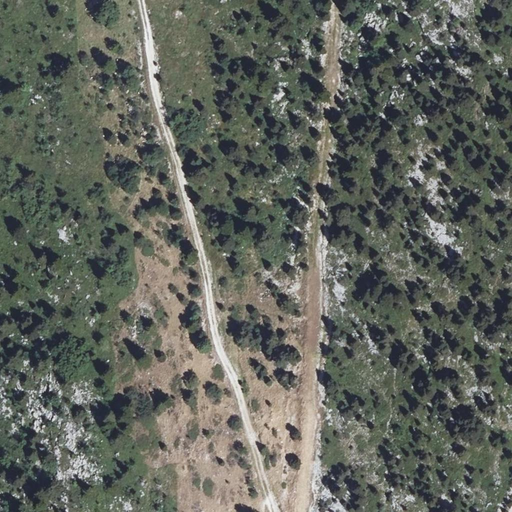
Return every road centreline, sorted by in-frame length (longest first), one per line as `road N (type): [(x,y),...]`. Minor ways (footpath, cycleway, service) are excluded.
road 1 (track): [(141,0),(216,341),(272,511)]
road 2 (track): [(298,511),(334,0)]
